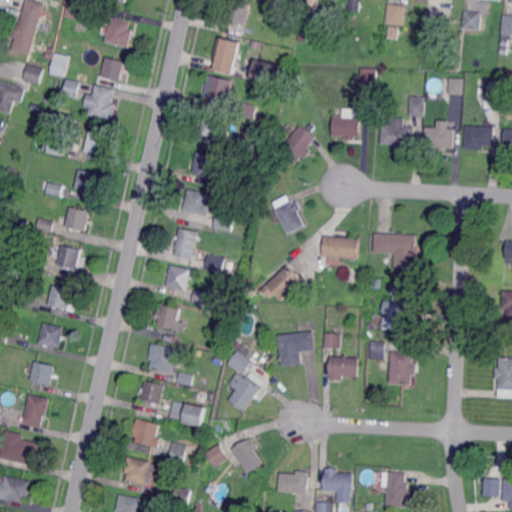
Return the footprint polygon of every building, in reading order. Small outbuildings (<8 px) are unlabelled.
[(31,55),(14,50),(18,37),(13,36),(17,21),(22,22),(28,0),(34,0),(46,4),(31,55)] [(82,20),(66,16),(69,0),(73,0),(85,3),(82,20)] [(247,24),(229,20),(233,0),(252,4),(247,24)] [(319,0),(318,9),(308,8),(309,0),(319,0)] [(360,0),(360,12),(349,11),(349,0),(360,0)] [(403,25),(386,23),(389,4),(406,6),(403,25)] [(481,30),(464,29),(465,12),(482,13),(481,30)] [(511,41),(510,41),(509,47),(502,47),(504,15),(511,15),(511,41)] [(131,47),(108,42),(113,17),(133,21),(131,29),(135,30),(131,47)] [(451,32),(445,31),(444,40),(425,38),(427,17),(452,20),(451,32)] [(398,40),(389,38),(391,27),(400,29),(398,40)] [(237,63),(219,59),(220,51),(218,50),(220,45),(221,46),(223,38),(242,43),(237,63)] [(262,49),(252,47),(253,41),(263,43),(262,49)] [(65,76),(52,73),(57,52),(70,56),(65,76)] [(123,80),(104,76),(109,57),(127,61),(123,80)] [(278,85),(252,79),(256,59),(283,66),(278,85)] [(41,84),(25,79),(30,63),(46,68),(41,84)] [(378,83),(362,83),(362,67),(378,68),(378,83)] [(227,111),(211,107),(214,97),(211,97),(216,76),(234,80),(227,111)] [(483,98),(467,97),(467,76),(483,76),(483,98)] [(465,94),(451,93),(451,77),(466,78),(465,94)] [(504,96),(487,95),(488,78),(505,79),(504,96)] [(79,97),(66,94),(69,79),(82,82),(79,97)] [(24,103),(17,100),(13,113),(0,109),(0,93),(1,90),(0,89),(0,83),(1,80),(28,89),(24,103)] [(113,104),(117,104),(113,120),(90,115),(92,108),(86,107),(89,94),(95,96),(97,85),(116,89),(113,104)] [(426,116),(411,116),(412,99),(427,100),(426,116)] [(491,114),(482,113),(483,100),(493,101),(491,114)] [(256,118),(242,115),(245,102),(259,105),(256,118)] [(355,116),(362,116),(362,137),(357,136),(357,140),(347,140),(347,136),(335,135),(335,115),(345,116),(345,110),(355,110),(355,116)] [(223,138),(203,133),(207,112),(227,117),(223,138)] [(404,127),(415,128),(414,147),(406,146),(406,150),(395,149),(395,146),(381,145),(383,125),(388,125),(389,118),(405,119),(404,127)] [(306,158),(302,155),(295,165),(280,153),(301,125),(317,138),(309,149),(312,151),(306,158)] [(495,146),(486,145),(485,149),(467,148),(468,126),(496,127),(495,146)] [(456,148),(448,147),(448,150),(442,150),(442,147),(426,146),(427,127),(457,128),(456,148)] [(511,127),(504,127),(503,149),(511,149),(511,127)] [(105,155),(87,150),(92,131),(110,135),(105,155)] [(63,156),(48,153),(51,136),(66,139),(63,156)] [(264,160),(246,156),(249,140),(267,144),(264,160)] [(213,176),(195,172),(199,152),(217,156),(213,176)] [(15,176),(7,174),(9,167),(17,169),(15,176)] [(97,193),(77,188),(82,169),(101,174),(97,193)] [(63,196),(49,193),(51,182),(65,185),(63,196)] [(273,193),(265,193),(265,184),(273,184),(273,193)] [(209,215),(186,210),(191,189),(210,193),(207,204),(212,205),(209,215)] [(290,201),(293,200),(295,204),(298,203),(301,209),(298,211),(306,226),(289,234),(281,218),(279,219),(277,214),(279,214),(276,208),(277,208),(275,203),(287,197),(290,201)] [(88,231),(68,226),(72,207),(92,211),(88,231)] [(233,231),(216,227),(219,213),(236,216),(233,231)] [(54,232),(39,228),(42,217),(57,221),(54,232)] [(194,258),(177,255),(179,247),(178,247),(182,227),(200,232),(194,258)] [(420,269),(396,268),(397,252),(376,251),(377,233),(419,235),(419,246),(421,246),(420,269)] [(360,258),(325,255),(327,236),(362,238),(360,258)] [(79,268),(60,264),(64,245),(83,249),(79,268)] [(47,270),(31,267),(34,252),(50,256),(47,270)] [(224,273),(207,269),(210,253),(228,257),(224,273)] [(266,267),(262,265),(262,262),(264,258),(268,258),(271,260),(272,264),(269,267),(266,267)] [(235,270),(227,268),(228,262),(236,264),(235,270)] [(188,290),(168,285),(173,264),(193,269),(188,290)] [(304,281),(281,302),(273,293),(265,300),(260,294),(262,292),(261,290),(257,294),(253,289),(274,270),(278,275),(289,265),(304,281)] [(383,287),(374,287),(374,279),(383,279),(383,287)] [(418,311),(416,311),(415,322),(396,321),(396,329),(385,328),(386,300),(395,301),(396,284),(419,286),(418,311)] [(75,312),(68,310),(69,309),(49,305),(54,286),(73,290),(72,298),(78,299),(75,312)] [(219,310),(192,303),(195,290),(209,293),(210,287),(224,291),(219,310)] [(22,306),(9,304),(12,290),(25,292),(22,306)] [(176,331),(158,327),(160,319),(157,318),(159,310),(162,311),(163,305),(182,309),(176,331)] [(61,347),(42,343),(46,322),(66,327),(61,347)] [(371,332),(367,325),(373,322),(377,329),(371,332)] [(283,367),(279,336),(314,331),(317,350),(301,352),(303,364),(283,367)] [(8,344),(0,342),(0,332),(10,334),(8,344)] [(342,349),(326,348),(326,334),(343,335),(342,349)] [(386,359),(372,359),(372,342),(386,342),(386,359)] [(173,372),(153,368),(154,359),(152,358),(155,343),(178,348),(173,372)] [(252,371),(248,368),(244,375),(229,365),(238,351),(258,364),(252,371)] [(419,375),(415,374),(414,384),(392,383),(394,352),(416,353),(416,363),(419,364),(419,375)] [(358,376),(343,376),(343,379),(330,379),(331,357),(359,358),(358,376)] [(511,398),(499,398),(500,379),(497,379),(497,368),(501,368),(502,357),(511,357),(511,398)] [(53,385),(33,380),(38,361),(57,365),(53,385)] [(194,385),(180,382),(182,371),(196,374),(194,385)] [(246,379),(247,377),(262,387),(245,410),(231,400),(239,389),(231,383),(238,373),(246,379)] [(162,405),(158,404),(157,407),(152,406),(153,403),(142,400),(143,394),(141,393),(142,389),(144,389),(146,381),(166,385),(162,405)] [(214,402),(208,401),(210,393),(216,394),(214,402)] [(48,416),(46,416),(43,427),(26,423),(33,394),(51,398),(48,416)] [(203,427),(171,420),(175,401),(207,408),(203,427)] [(161,447),(138,441),(139,436),(135,435),(139,418),(161,423),(158,437),(163,438),(161,447)] [(39,460),(36,459),(34,464),(3,457),(9,430),(26,434),(24,439),(42,443),(39,460)] [(250,473),(235,449),(253,437),(260,448),(258,449),(266,463),(250,473)] [(184,463),(170,459),(174,443),(188,446),(184,463)] [(215,468),(207,453),(221,445),(229,459),(215,468)] [(153,485),(148,484),(147,486),(127,482),(129,473),(126,472),(129,457),(153,462),(152,464),(158,465),(153,485)] [(355,491),(327,490),(328,468),(341,469),(341,472),(356,473),(355,491)] [(308,495),(280,491),(282,473),(298,475),(298,471),(311,472),(308,495)] [(411,508),(388,506),(389,487),(383,486),(384,472),(407,474),(406,483),(410,484),(410,490),(413,491),(411,508)] [(29,498),(26,498),(24,503),(1,498),(2,493),(0,492),(0,484),(4,485),(6,476),(33,482),(29,498)] [(502,496),(484,496),(485,478),(502,479),(502,496)] [(190,504),(174,501),(177,486),(193,489),(190,504)] [(142,511),(122,511),(118,511),(122,494),(145,499),(142,511)] [(335,511),(318,511),(318,502),(336,503),(335,511)]
